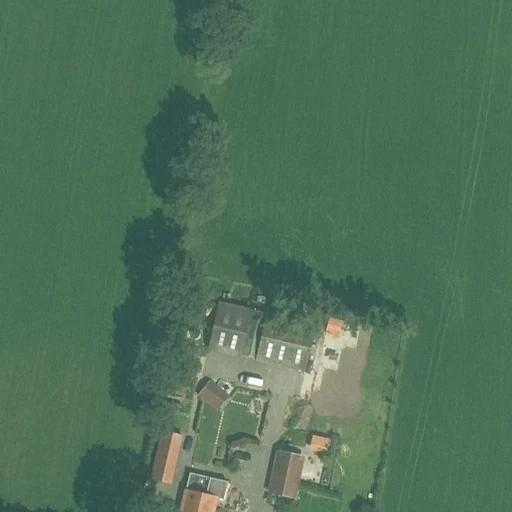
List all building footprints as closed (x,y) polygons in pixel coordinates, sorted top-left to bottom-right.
[(206,350),(241,357),(250,310),(216,303),(206,350)] [(255,361),(305,372),(316,322),(266,311),(255,361)] [(326,330),(340,334),(344,321),(330,317),(326,330)] [(193,379),(199,347),(176,343),(170,374),(193,379)] [(225,415),(236,401),(215,385),(204,399),(225,415)] [(150,479),(171,484),(183,435),(162,430),(150,479)] [(295,499),(304,456),(276,450),(267,493),(295,499)] [(223,500),(227,481),(189,473),(180,511),(212,511),(216,498),(223,500)]
